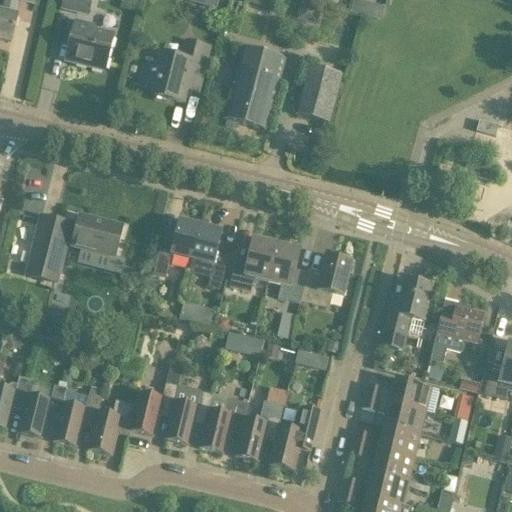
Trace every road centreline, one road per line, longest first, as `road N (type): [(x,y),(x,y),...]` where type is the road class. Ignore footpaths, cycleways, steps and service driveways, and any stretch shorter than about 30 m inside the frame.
road 1 (tertiary): [(511,264),(12,123)]
road 2 (residential): [(0,461),(112,487),(178,475),(316,511)]
road 3 (residential): [(316,511),(363,348)]
